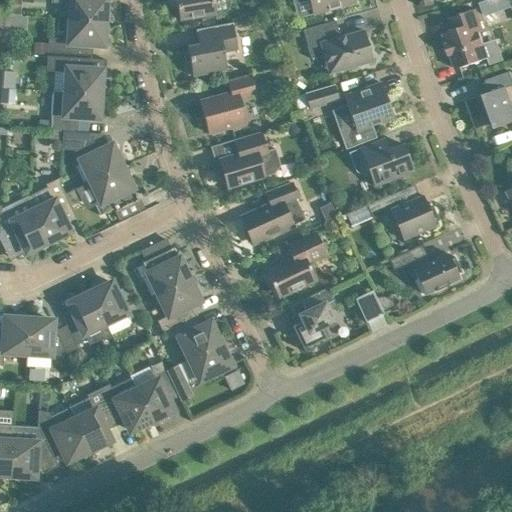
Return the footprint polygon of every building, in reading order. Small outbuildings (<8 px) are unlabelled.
[(50,0),(51,2),(67,3),(66,19),(108,21),(108,20),(109,18),(109,16),(110,14),(106,11),(106,0),(50,0)] [(173,0),(175,6),(177,6),(180,20),(199,16),(215,14),(224,11),(227,9),(229,6),(229,4),(228,0),(173,0)] [(309,0),(313,14),(336,7),(355,2),(354,0),(309,0)] [(491,0),(486,0),(480,2),(484,15),(495,11),(491,0)] [(456,69),(475,63),(488,58),(483,43),(484,43),(480,33),(483,31),(475,9),(450,18),(455,29),(443,34),(447,44),(445,44),(449,55),(451,54),(456,69)] [(8,17),(7,30),(22,31),(23,17),(8,17)] [(108,23),(108,21),(66,19),(65,38),(49,37),(47,52),(63,53),(92,55),(92,44),(103,45),(104,32),(110,29),(109,28),(109,27),(108,25),(108,23)] [(363,30),(340,37),(336,20),(303,29),(311,59),(324,55),(329,73),(372,61),(363,30)] [(190,61),(185,61),(188,75),(192,74),(192,76),(212,72),(227,70),(223,52),(238,50),(233,23),(196,29),(197,36),(199,44),(187,46),(190,61)] [(228,51),(230,67),(244,65),(242,49),(228,51)] [(47,56),(47,70),(54,71),(66,71),(65,92),(103,94),(104,92),(104,91),(104,89),(105,88),(106,87),(101,83),(102,70),(105,71),(106,60),(91,59),(71,57),(63,57),(47,56)] [(14,88),(15,72),(4,71),(3,87),(14,88)] [(495,128),(511,122),(511,105),(506,88),(511,85),(511,76),(510,71),(486,80),(490,92),(467,100),(477,128),(493,123),(495,128)] [(208,133),(227,128),(247,123),(241,100),(256,96),(250,75),(227,81),(230,92),(199,101),(208,133)] [(357,144),(376,137),(372,125),(393,118),(381,82),(344,95),(347,105),(332,110),(341,135),(345,149),(357,144)] [(334,84),(305,93),(309,108),(339,100),(334,84)] [(99,117),(100,104),(105,102),(104,99),(104,97),(103,94),(65,92),(52,91),(51,121),(42,120),(42,129),(50,130),(63,131),(77,132),(77,131),(78,116),(99,117)] [(50,140),(62,141),(63,131),(50,130),(50,140)] [(62,141),(62,149),(95,151),(96,133),(77,131),(77,132),(63,131),(62,141)] [(222,169),(219,174),(221,182),(226,184),(228,187),(247,182),(264,176),(274,173),(280,165),(275,148),(267,151),(262,137),(261,131),(234,140),(238,154),(219,160),(222,169)] [(358,149),(349,152),(356,172),(365,176),(370,174),(375,186),(387,182),(390,184),(402,179),(404,175),(413,172),(402,144),(388,150),(383,139),(377,141),(358,149)] [(124,159),(123,157),(117,156),(112,145),(80,160),(90,181),(125,165),(124,163),(124,161),(124,159)] [(125,165),(90,181),(92,185),(101,203),(109,198),(120,220),(139,210),(135,202),(138,200),(132,187),(127,175),(130,170),(129,170),(128,168),(127,167),(126,166),(125,165)] [(49,245),(52,244),(54,243),(57,243),(57,237),(69,232),(65,223),(76,218),(70,206),(64,194),(59,184),(60,177),(59,177),(48,183),(47,186),(26,196),(49,245)] [(259,209),(241,217),(246,229),(243,233),(247,241),(252,241),(253,243),(271,235),(293,225),(292,224),(305,218),(296,199),(298,198),(292,183),(266,193),(270,204),(259,209)] [(80,198),(76,189),(64,194),(70,206),(78,203),(80,198)] [(377,200),(366,204),(372,217),(372,219),(391,211),(403,239),(417,233),(436,225),(423,196),(401,205),(396,192),(377,200)] [(47,246),(49,245),(26,196),(1,208),(1,219),(0,227),(0,239),(3,246),(20,238),(27,252),(38,246),(43,250),(45,248),(46,247),(47,246)] [(337,217),(325,223),(333,239),(345,233),(337,217)] [(278,298),(297,289),(316,280),(308,262),(326,254),(316,231),(286,245),(292,257),(265,270),(278,298)] [(166,238),(140,251),(145,261),(142,262),(158,294),(192,278),(192,276),(191,275),(191,273),(191,272),(191,270),(185,270),(179,258),(174,247),(171,248),(166,238)] [(417,277),(425,295),(435,290),(436,290),(449,284),(448,284),(460,278),(458,274),(462,272),(454,256),(450,258),(448,253),(435,260),(428,257),(422,244),(389,259),(395,273),(402,270),(402,271),(403,272),(404,274),(406,276),(407,277),(409,278),(412,278),(414,278),(415,278),(417,277)] [(162,332),(166,330),(195,316),(190,305),(200,300),(194,289),(197,284),(196,282),(195,281),(193,280),(192,278),(158,294),(168,316),(157,321),(162,332)] [(90,288),(89,289),(105,324),(110,335),(130,325),(131,324),(129,319),(138,314),(125,287),(116,291),(111,282),(99,287),(94,284),(93,285),(92,286),(91,288),(90,288)] [(328,287),(291,305),(296,316),(295,316),(298,323),(292,326),(304,351),(330,339),(323,325),(332,320),(328,311),(337,307),(328,287)] [(73,312),(63,316),(67,325),(76,344),(86,339),(84,334),(86,333),(91,343),(102,338),(103,341),(111,337),(110,335),(105,324),(89,289),(87,290),(85,290),(84,291),(82,291),(81,290),(80,296),(68,302),(73,312)] [(373,290),(355,299),(371,333),(389,324),(383,312),(376,297),(373,290)] [(395,305),(393,301),(390,299),(387,297),(383,296),(380,296),(376,297),(383,312),(396,306),(395,305)] [(27,353),(29,315),(27,315),(25,315),(23,314),(22,313),(18,318),(5,317),(4,334),(0,333),(0,365),(3,366),(3,352),(26,353),(27,353)] [(26,366),(50,367),(52,329),(52,320),(39,319),(37,314),(34,315),(33,315),(31,315),(29,315),(27,353),(26,353),(26,366)] [(200,327),(195,316),(166,330),(171,341),(179,337),(189,359),(224,342),(223,341),(222,339),(222,337),(222,334),(216,334),(210,322),(200,327)] [(76,344),(67,325),(55,330),(68,357),(79,351),(76,344)] [(225,353),(228,348),(227,347),(226,346),(225,344),(224,342),(189,359),(199,380),(231,365),(225,353)] [(166,371),(166,370),(162,361),(150,367),(130,375),(131,377),(153,423),(155,423),(157,422),(159,422),(161,422),(161,416),(173,410),(169,401),(179,396),(166,371)] [(192,396),(184,378),(177,365),(166,371),(179,396),(182,401),(192,396)] [(151,425),(153,423),(131,377),(111,387),(109,384),(98,389),(116,426),(126,421),(130,431),(142,425),(147,428),(148,427),(150,426),(151,425)] [(106,431),(116,426),(98,389),(87,395),(88,397),(82,400),(88,412),(74,419),(90,453),(92,453),(94,452),(96,452),(98,452),(98,446),(110,440),(106,431)] [(57,427),(49,412),(39,410),(38,426),(44,438),(53,457),(54,457),(64,453),(68,461),(79,455),(84,458),(86,457),(88,455),(90,453),(74,419),(57,427)] [(13,440),(12,440),(13,425),(0,424),(0,474),(0,475),(3,480),(4,480),(7,479),(8,479),(10,479),(13,440)] [(53,457),(44,438),(36,442),(13,440),(10,479),(13,479),(15,480),(18,481),(21,476),(34,477),(35,468),(39,468),(41,474),(58,466),(54,457),(53,457)]
